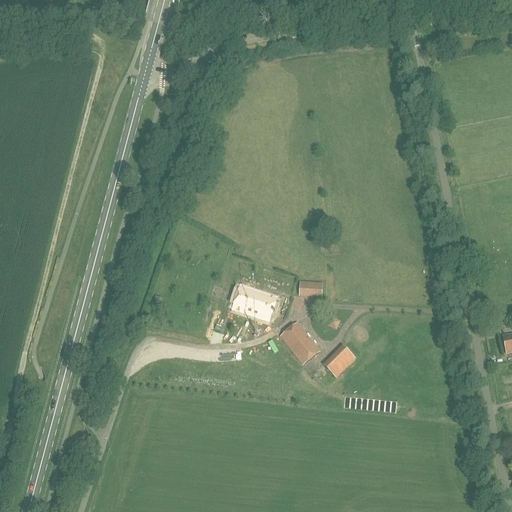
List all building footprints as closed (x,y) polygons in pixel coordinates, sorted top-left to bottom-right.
[(321,297),(322,285),(315,285),(314,297),(321,297)] [(278,299),(240,286),(236,298),(232,310),(270,323),(274,311),(278,299)] [(340,322),(332,317),(327,326),(336,330),(340,322)] [(320,353),(297,324),(280,337),(303,366),(320,353)] [(511,334),(503,336),(506,355),(511,353),(511,334)] [(366,337),(354,347),(361,356),(374,346),(366,337)] [(326,369),(336,379),(355,359),(345,349),(326,369)]
